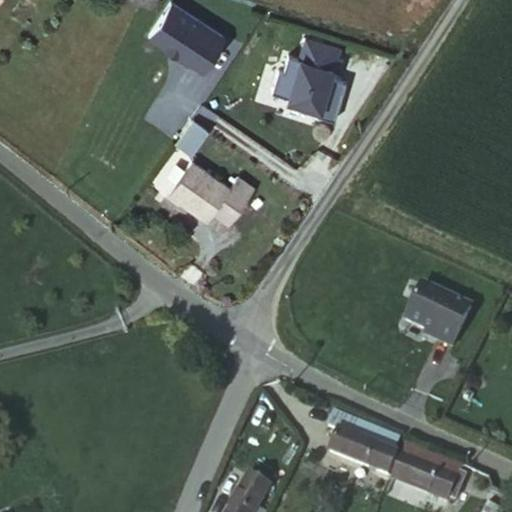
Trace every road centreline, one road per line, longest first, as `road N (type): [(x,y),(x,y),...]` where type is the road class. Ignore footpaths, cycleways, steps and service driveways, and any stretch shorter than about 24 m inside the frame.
road 1 (unclassified): [(456,0),(234,330)]
road 2 (unclassified): [(234,330),(0,151)]
road 3 (unclassified): [(511,466),(256,347)]
road 4 (unclassified): [(181,511),(256,347)]
